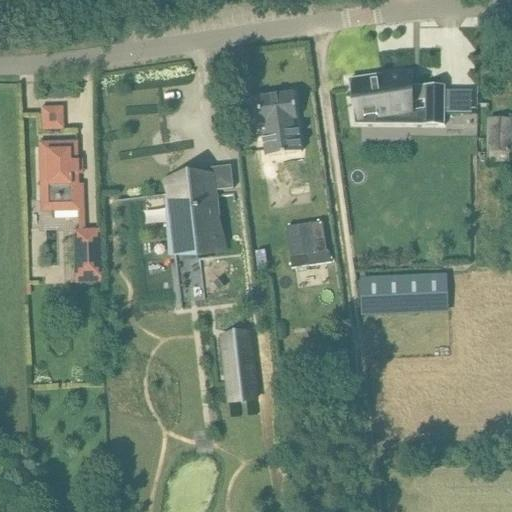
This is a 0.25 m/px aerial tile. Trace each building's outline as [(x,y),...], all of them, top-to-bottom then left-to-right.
[(382,75),(348,80),(352,107),(357,107),(359,120),(411,112),(409,103),(425,101),(424,110),(424,118),(425,118),(425,126),(445,126),(445,113),(445,91),(445,86),(407,85),(406,77),(377,82),(377,77),(382,76),(382,75)] [(447,111),(468,112),(469,92),(448,90),(447,111)] [(293,94),(258,99),(261,125),(262,125),(265,124),(266,132),(263,132),(262,133),(266,157),(302,152),(298,128),(294,128),(293,120),(297,120),(293,94)] [(38,106),(39,129),(62,128),(61,105),(38,106)] [(510,121),(490,120),(489,163),(509,163),(510,121)] [(468,140),(437,139),(435,200),(466,202),(468,140)] [(74,269),(75,284),(75,285),(100,284),(98,231),(83,231),(83,212),(82,185),(77,185),(76,142),(38,144),(40,213),(77,212),(77,231),(72,232),(74,269)] [(173,196),(165,197),(171,257),(175,294),(199,292),(197,265),(227,256),(217,191),(205,192),(203,179),(196,180),(195,178),(171,181),(173,196)] [(331,224),(292,228),(296,268),(336,263),(331,224)] [(447,276),(360,280),(361,313),(448,310),(447,276)] [(248,334),(219,338),(227,398),(256,394),(248,334)]
